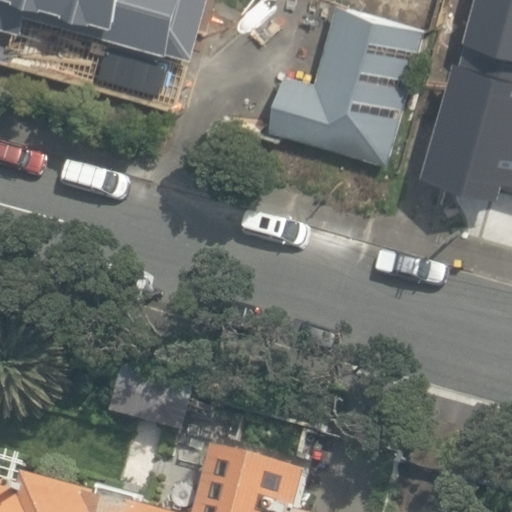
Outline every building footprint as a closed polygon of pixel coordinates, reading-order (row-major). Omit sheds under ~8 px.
[(0,0),(0,23),(24,29),(28,12),(199,55),(213,0),(0,0)] [(275,123),(392,156),(430,22),(352,0),(339,0),(319,73),(292,65),(275,123)] [(511,0),(493,0),(486,29),(511,35),(511,0)] [(137,409),(187,422),(194,393),(145,380),(137,409)] [(326,511),(301,505),(315,451),(222,426),(198,511),(193,511),(151,501),(153,492),(107,480),(105,488),(39,471),(35,485),(0,476),(0,511),(326,511)]
